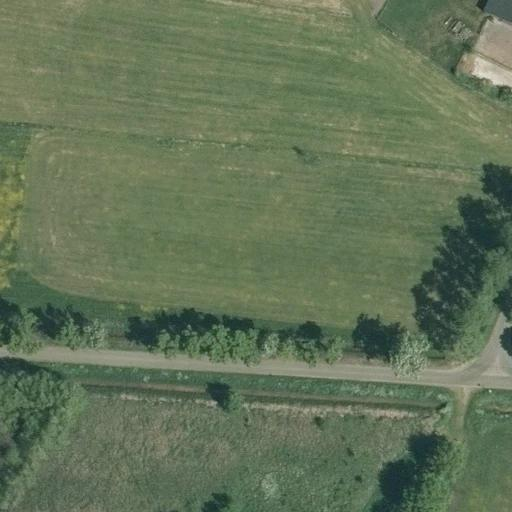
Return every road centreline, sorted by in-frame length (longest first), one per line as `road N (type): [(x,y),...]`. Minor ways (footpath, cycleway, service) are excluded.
road 1 (unclassified): [(471,379),(0,350)]
road 2 (track): [(471,379),(412,511)]
